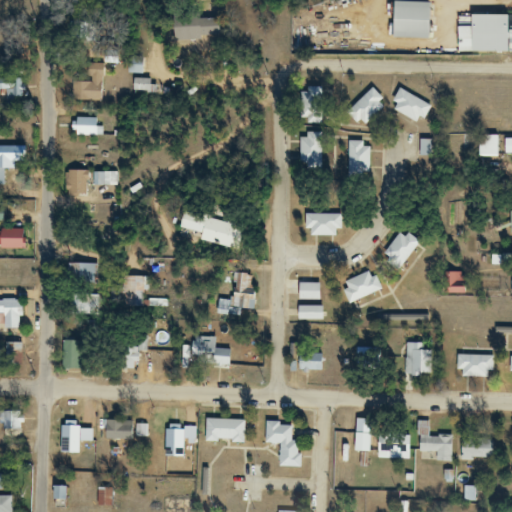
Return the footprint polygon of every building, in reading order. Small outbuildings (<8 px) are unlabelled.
[(436,39),(437,2),(399,1),(398,39),(436,39)] [(226,39),(225,19),(178,20),(179,41),(226,39)] [(476,22),(464,22),(464,47),(476,47),(476,22)] [(483,55),(498,55),(498,33),(491,33),(491,22),(483,22),(483,55)] [(132,73),(146,74),(147,58),(132,58),(132,73)] [(0,78),(0,88),(9,89),(9,105),(22,105),(22,78),(0,78)] [(157,79),(137,79),(137,93),(157,93),(157,79)] [(326,87),(305,86),(305,124),(325,124),(326,87)] [(423,126),(435,106),(405,88),(393,108),(423,126)] [(377,89),(352,110),(365,126),(390,106),(377,89)] [(105,136),(105,118),(80,118),(80,136),(105,136)] [(303,170),(325,170),(325,132),(303,132),(303,170)] [(501,157),(501,136),(482,136),(482,157),(501,157)] [(424,157),(435,157),(435,140),(424,140),(424,157)] [(351,176),(374,176),(374,141),(351,141),(351,176)] [(0,184),(8,185),(8,168),(30,168),(30,146),(0,146),(0,184)] [(93,170),(71,170),(71,195),(93,195),(93,170)] [(97,185),(120,185),(120,172),(97,172),(97,185)] [(8,208),(0,207),(0,220),(8,221),(8,208)] [(204,240),(243,252),(249,228),(189,211),(184,229),(205,235),(204,240)] [(346,236),(346,214),(308,214),(308,236),(346,236)] [(30,249),(30,229),(1,229),(1,249),(30,249)] [(407,229),(388,253),(405,267),(424,243),(407,229)] [(100,264),(71,264),(71,285),(100,285),(100,264)] [(386,290),(377,269),(346,282),(355,303),(386,290)] [(258,311),(261,291),(253,290),(255,275),(242,273),(238,308),(258,311)] [(147,276),(126,276),(126,308),(147,308),(147,276)] [(325,301),(325,283),(302,283),(302,301),(325,301)] [(99,294),(70,294),(70,311),(99,311),(99,294)] [(327,306),(301,306),(301,321),(327,321),(327,306)] [(6,329),(22,329),(22,317),(6,317),(6,329)] [(236,367),(236,350),(219,350),(219,337),(196,337),(196,357),(201,357),(201,367),(236,367)] [(148,352),(148,340),(125,339),(124,369),(139,370),(139,352),(148,352)] [(66,342),(66,370),(85,370),(85,342),(66,342)] [(25,343),(10,343),(10,359),(25,359),(25,343)] [(435,377),(435,344),(409,344),(409,377),(435,377)] [(375,365),(375,349),(359,349),(360,365),(375,365)] [(327,373),(327,352),(304,352),(304,373),(327,373)] [(497,378),(497,355),(461,355),(461,378),(497,378)] [(6,432),(27,432),(27,411),(6,411),(6,432)] [(139,440),(139,419),(111,419),(111,440),(139,440)] [(250,443),(250,420),(211,420),(211,443),(250,443)] [(271,445),(284,445),(284,468),(305,468),(305,441),(297,441),(298,423),(271,422),(271,445)] [(414,434),(381,434),(381,455),(414,455),(414,434)] [(456,436),(424,436),(424,453),(440,453),(440,462),(456,462),(456,436)] [(466,460),(498,460),(498,439),(466,439),(466,460)] [(14,511),(15,496),(4,496),(4,475),(0,474),(0,511),(14,511)] [(60,509),(73,509),(73,486),(60,486),(60,509)] [(480,486),(469,486),(469,502),(480,502),(480,486)]
